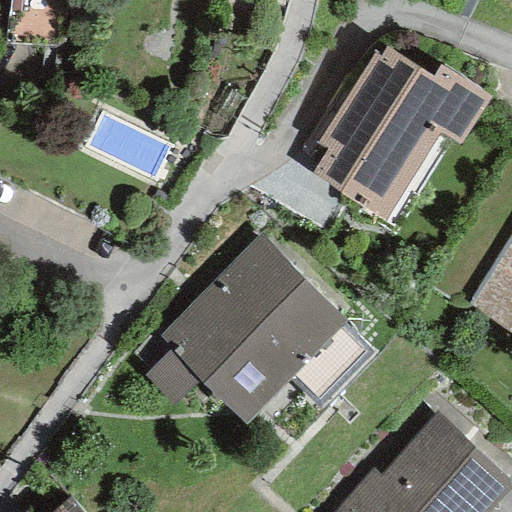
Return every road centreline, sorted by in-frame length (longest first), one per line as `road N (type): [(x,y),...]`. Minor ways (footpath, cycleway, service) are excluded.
road 1 (residential): [(208,183),(282,143),(344,35),(403,10),(511,64)]
road 2 (residential): [(118,312),(0,484)]
road 3 (residential): [(208,183),(118,312)]
road 4 (residential): [(0,221),(118,312)]
